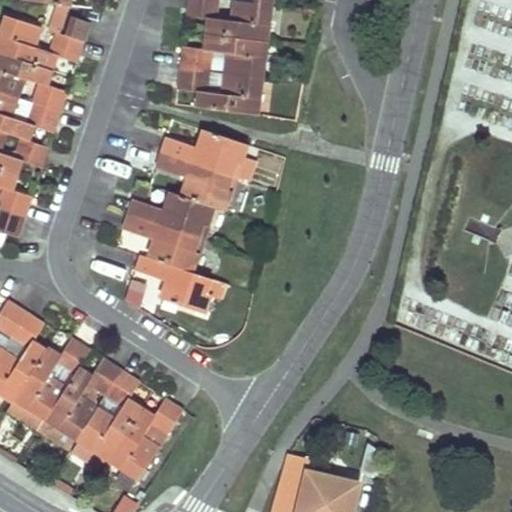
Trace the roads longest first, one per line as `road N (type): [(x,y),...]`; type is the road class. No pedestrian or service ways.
road 1 (residential): [(259,410),(339,293),(364,241),(395,107)]
road 2 (residential): [(65,275),(65,248),(145,0)]
road 3 (residential): [(259,410),(75,292),(65,275)]
road 4 (residential): [(395,107),(363,79),(348,26),(352,0)]
